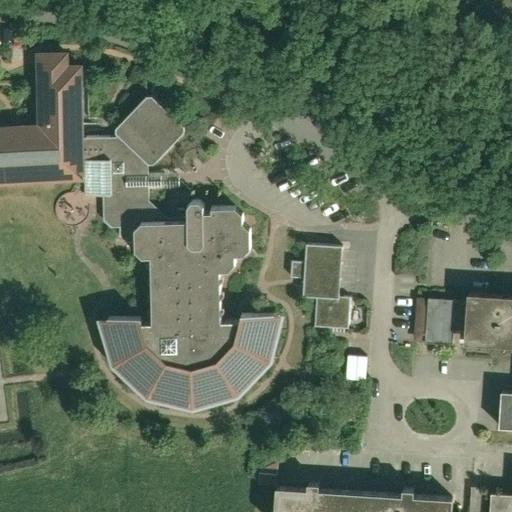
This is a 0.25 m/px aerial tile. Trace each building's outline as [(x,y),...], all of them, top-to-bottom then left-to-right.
[(0,180),(35,178),(82,175),(81,73),(81,56),(67,56),(67,44),(33,44),(34,119),(0,121),(0,180)] [(284,307),(239,302),(237,314),(218,314),(217,272),(227,272),(233,265),(234,256),(241,256),(249,248),(248,222),(241,216),(241,207),(234,200),(209,200),(209,205),(202,206),(202,198),(197,193),(190,193),(185,198),(185,213),(161,214),(147,200),(146,188),(166,187),(165,171),(146,172),(145,165),(151,165),(185,128),(149,92),(114,128),(114,135),(95,136),(95,124),(87,124),(87,73),(81,73),(82,175),(83,195),(101,195),(102,219),(109,228),(117,228),(117,236),(125,244),(133,243),(133,253),(139,258),(150,258),(151,316),(141,317),(139,306),(96,309),(107,356),(145,392),(192,403),(236,389),(268,357),(277,326),(284,307)] [(311,326),(347,328),(349,297),(337,297),(340,242),(305,240),(304,260),(288,259),(287,277),(302,278),(301,298),(313,298),(311,326)] [(461,342),(511,344),(511,389),(500,388),(498,428),(511,428),(511,289),(465,286),(464,298),(413,295),(410,346),(450,349),(452,327),(462,328),(461,342)] [(367,377),(368,353),(347,353),(347,377),(367,377)] [(448,511),(450,489),(414,487),(414,480),(400,479),(400,486),(318,480),(318,473),(304,472),(304,479),(291,478),(273,477),(270,511),(448,511)] [(511,511),(511,490),(488,490),(486,511),(511,511)]
